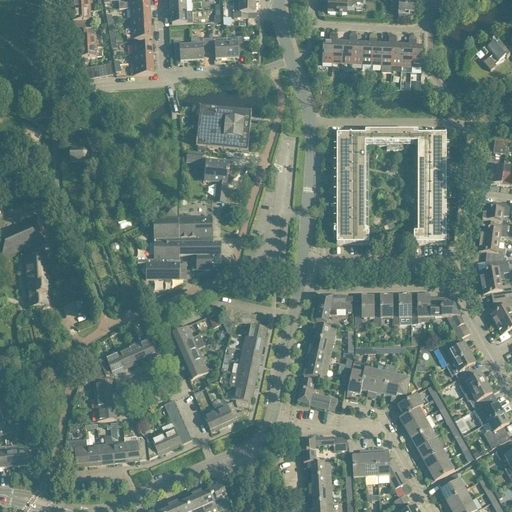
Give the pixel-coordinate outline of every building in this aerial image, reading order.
[(89,0),(72,0),(73,3),(72,3),(72,13),(90,12),(89,0)] [(129,0),(130,5),(124,5),(124,4),(119,4),(120,11),(130,10),(150,9),(149,0),(129,0)] [(362,0),(330,0),(331,3),(328,3),(327,15),(339,16),(339,17),(342,17),(342,16),(346,16),(347,8),(352,8),(355,6),(357,6),(357,5),(362,5),(362,0)] [(383,0),(384,5),(391,5),(391,12),(398,12),(398,17),(414,18),(415,3),(399,2),(399,0),(383,0)] [(186,13),(185,2),(170,3),(171,14),(186,13)] [(255,15),(255,3),(234,3),(234,14),(234,20),(247,20),(248,14),(255,15)] [(151,19),(150,9),(130,10),(131,21),(151,19)] [(91,23),(90,12),(72,13),(73,24),(73,30),(91,29),(91,23)] [(186,14),(186,13),(171,14),(172,26),(193,25),(192,13),(186,14)] [(151,30),(151,19),(131,21),(131,31),(151,30)] [(152,40),(151,30),(131,31),(126,31),(127,37),(131,37),(132,41),(152,40)] [(317,46),(317,58),(322,58),(322,65),(332,65),(334,34),(333,34),(332,34),(331,35),(330,35),(330,36),(330,37),(329,41),(329,44),(323,44),(323,46),(317,46)] [(342,66),(343,45),(337,44),(337,38),(337,37),(337,36),(337,35),(336,35),(335,34),(334,34),(332,65),(342,66)] [(88,39),(88,35),(79,35),(79,40),(78,40),(78,50),(96,49),(96,39),(88,39)] [(352,66),(353,45),(353,35),(352,35),(351,35),(350,36),(350,37),(349,38),(349,45),(343,45),(342,66),(352,66)] [(362,66),(363,46),(357,45),(357,39),(357,38),(357,37),(356,36),(355,35),(354,35),(353,35),(353,45),(352,66),(362,66)] [(372,67),(373,46),(373,35),(372,36),(371,36),(370,37),(369,38),(369,39),(369,46),(363,46),(362,66),(372,67)] [(381,67),(382,46),(377,46),(377,40),(377,39),(377,38),(376,37),(376,36),(375,36),(374,36),(373,35),(373,46),(372,67),(381,67)] [(391,68),(392,47),(393,36),(392,37),(391,37),(390,37),(390,38),(389,39),(389,40),(388,47),(382,46),(381,67),(381,75),(391,75),(391,68)] [(401,68),(402,47),(396,47),(397,41),(397,40),(396,39),(396,38),(395,38),(395,37),(394,37),(393,36),(392,47),(391,68),(401,68)] [(411,69),(412,48),(413,37),(412,37),(411,38),(410,38),(409,39),(409,40),(408,41),(408,48),(402,47),(401,68),(411,69)] [(421,69),(422,48),(416,48),(416,41),(416,40),(416,39),(415,38),(414,38),(413,38),(413,37),(412,48),(411,69),(421,69)] [(209,55),(208,41),(202,41),(201,39),(191,40),(191,48),(192,62),(203,62),(203,55),(209,55)] [(244,39),(226,40),(227,60),(239,60),(238,53),(244,53),(244,39)] [(227,60),(226,40),(208,41),(209,55),(215,55),(215,61),(227,60)] [(192,62),(191,48),(179,48),(179,43),(173,43),(174,57),(180,56),(180,63),(192,62)] [(493,57),(483,65),(490,73),(497,68),(495,66),(504,62),(503,61),(506,58),(507,60),(510,57),(509,56),(500,45),(499,43),(496,46),(494,44),(487,50),(493,57)] [(132,46),(133,57),(152,56),(152,45),(132,46)] [(102,49),(96,49),(78,50),(79,60),(81,60),(81,65),(90,65),(90,60),(97,60),(97,59),(102,58),(102,49)] [(153,66),(152,56),(133,57),(133,67),(153,66)] [(113,77),(111,65),(104,67),(106,78),(113,77)] [(153,77),(153,66),(133,67),(134,78),(153,77)] [(106,78),(104,67),(98,68),(99,79),(106,78)] [(99,79),(98,68),(91,69),(93,80),(99,79)] [(93,80),(91,69),(84,70),(86,82),(93,80)] [(86,82),(84,70),(78,71),(80,83),(86,82)] [(410,84),(410,93),(419,94),(420,85),(410,84)] [(249,140),(251,124),(252,114),(200,108),(200,109),(199,118),(198,126),(196,147),(198,148),(207,149),(248,153),(249,140)] [(417,148),(417,137),(417,134),(365,134),(365,137),(365,148),(368,148),(414,148),(417,148)] [(368,230),(368,148),(365,148),(365,137),(337,137),(337,246),(368,246),(368,235),(358,235),(358,230),(368,230)] [(445,246),(446,144),(446,137),(417,137),(417,148),(414,148),(414,230),(424,230),(424,235),(414,235),(414,246),(445,246)] [(70,153),(69,153),(69,154),(70,154),(70,158),(70,163),(69,163),(69,164),(70,164),(70,165),(71,165),(71,164),(78,164),(78,165),(79,165),(79,163),(83,163),(83,165),(84,164),(84,163),(88,161),(89,162),(90,161),(88,160),(88,156),(89,156),(89,155),(88,155),(84,153),(84,151),(83,151),(83,152),(79,153),(79,151),(78,151),(78,153),(71,153),(71,151),(70,151),(70,153)] [(201,166),(202,156),(187,155),(187,162),(193,162),(192,165),(201,166)] [(224,205),(228,165),(207,163),(205,183),(218,184),(216,204),(224,205)] [(501,188),(503,170),(486,168),(484,179),(491,180),(490,186),(501,188)] [(511,189),(511,186),(511,171),(503,170),(501,188),(511,189)] [(509,219),(510,207),(497,205),(496,211),(484,210),(483,222),(491,222),(490,225),(501,227),(502,218),(509,219)] [(196,218),(179,218),(179,221),(177,221),(177,208),(164,208),(164,221),(153,221),(154,241),(154,244),(154,245),(212,244),(211,239),(212,239),(212,220),(196,220),(196,218)] [(189,208),(180,208),(179,208),(179,216),(189,216),(189,208)] [(41,235),(45,234),(39,217),(0,232),(0,257),(1,259),(44,242),(41,235)] [(507,227),(501,227),(490,225),(490,232),(481,231),(480,242),(499,245),(500,238),(505,239),(507,227)] [(499,250),(499,245),(480,242),(479,254),(487,255),(486,264),(502,263),(503,263),(504,251),(499,250)] [(221,264),(221,244),(212,244),(154,245),(154,261),(137,261),(137,265),(146,265),(179,265),(179,257),(196,257),(196,259),(192,259),(192,272),(212,272),(212,265),(221,264)] [(45,257),(24,258),(26,290),(29,290),(30,309),(48,308),(45,257)] [(487,273),(479,275),(481,285),(500,282),(504,281),(503,275),(509,274),(507,263),(503,263),(486,264),(485,264),(487,273)] [(186,264),(179,265),(146,265),(146,282),(165,281),(165,284),(172,284),(172,282),(186,281),(186,264)] [(501,288),(500,282),(481,285),(483,297),(491,295),(493,304),(509,298),(510,298),(511,297),(511,295),(510,286),(501,288)] [(412,306),(411,306),(411,320),(411,327),(418,326),(420,326),(420,324),(430,323),(430,319),(430,300),(430,297),(417,298),(417,306),(412,306)] [(361,307),(355,307),(355,332),(362,331),(362,321),(374,320),(374,306),(374,298),(361,299),(361,307)] [(392,306),(393,306),(393,298),(380,298),(380,306),(374,306),(374,320),(374,327),(381,327),(381,320),(392,320),(393,320),(392,306)] [(393,306),(392,306),(393,320),(392,320),(392,327),(400,327),(411,327),(411,320),(411,306),(412,306),(411,298),(398,298),(398,306),(393,306)] [(496,327),(511,317),(509,312),(511,310),(511,302),(510,298),(509,298),(493,304),(498,313),(491,317),(496,327)] [(352,313),(352,299),(320,299),(315,323),(327,325),(329,317),(336,317),(336,312),(346,312),(346,313),(352,313)] [(470,336),(454,308),(454,307),(449,307),(445,300),(430,300),(430,319),(446,319),(459,342),(470,336)] [(230,323),(232,311),(226,310),(223,321),(230,323)] [(236,324),(238,313),(232,311),(230,323),(236,324)] [(242,325),(244,314),(238,313),(236,324),(242,325)] [(248,327),(250,315),(244,314),(242,325),(248,327)] [(254,328),(256,316),(250,315),(248,327),(254,328)] [(260,329),(262,318),(256,316),(254,328),(260,329)] [(511,317),(496,327),(502,337),(511,331),(511,317)] [(215,318),(208,321),(213,331),(220,328),(215,318)] [(266,331),(269,319),(262,318),(260,329),(266,331)] [(260,329),(254,328),(248,327),(245,339),(264,343),(266,331),(260,329)] [(314,327),(313,332),(316,333),(315,340),(333,344),(336,331),(314,327)] [(192,340),(187,328),(170,336),(175,348),(192,340)] [(200,337),(192,340),(175,348),(181,359),(198,351),(205,348),(200,337)] [(159,356),(152,339),(140,344),(147,361),(159,356)] [(261,356),(264,343),(245,339),(243,352),(261,356)] [(331,357),(333,344),(315,340),(313,348),(310,347),(309,352),(331,357)] [(147,361),(140,344),(128,349),(136,366),(147,361)] [(453,345),(449,347),(430,347),(430,350),(437,351),(443,360),(445,359),(449,366),(470,355),(464,346),(456,350),(453,345)] [(136,366),(128,349),(117,354),(124,371),(136,366)] [(203,363),(198,351),(181,359),(186,371),(203,363)] [(258,368),(261,356),(243,352),(240,364),(258,368)] [(328,370),(331,357),(309,352),(308,357),(311,358),(309,366),(328,370)] [(124,371),(117,354),(105,359),(107,364),(108,368),(110,372),(112,376),(124,371)] [(475,366),(470,355),(449,366),(450,367),(446,369),(452,378),(455,376),(458,381),(470,375),(467,370),(475,366)] [(208,375),(203,363),(186,371),(191,382),(208,375)] [(256,380),(258,368),(240,364),(237,376),(256,380)] [(325,383),(328,370),(309,366),(308,373),(304,373),(303,378),(304,378),(315,381),(325,383)] [(384,397),(390,368),(386,367),(384,375),(377,373),(372,394),(371,396),(372,396),(372,399),(376,400),(376,395),(384,397)] [(412,386),(408,386),(410,380),(393,376),(395,369),(390,368),(384,397),(391,399),(390,403),(395,404),(415,392),(412,386)] [(372,394),(377,373),(365,370),(364,375),(364,376),(360,392),(361,392),(368,393),(367,398),(372,399),(372,396),(371,396),(372,394)] [(93,380),(102,376),(100,371),(92,375),(93,380)] [(364,375),(352,373),(346,398),(351,399),(352,395),(360,397),(361,392),(360,392),(364,376),(364,375)] [(83,374),(80,384),(87,386),(90,376),(83,374)] [(256,380),(237,376),(233,375),(230,388),(235,389),(253,392),(256,380)] [(464,398),(486,386),(481,376),(473,380),(470,375),(458,381),(461,387),(459,388),(464,398)] [(98,381),(103,380),(102,376),(93,380),(93,385),(98,385),(98,381)] [(330,400),(312,395),(315,381),(304,378),(303,382),(302,382),(297,405),(334,413),(337,401),(330,400)] [(113,396),(112,379),(111,379),(105,380),(105,384),(98,385),(93,385),(95,398),(113,396)] [(492,396),(486,386),(464,398),(467,403),(469,402),(475,412),(487,405),(484,400),(492,396)] [(431,388),(427,391),(431,397),(435,395),(431,388)] [(250,405),(253,392),(235,389),(232,401),(236,402),(241,403),(245,404),(250,405)] [(115,409),(113,396),(95,398),(96,411),(115,409)] [(423,407),(417,397),(416,397),(397,407),(401,414),(397,417),(399,420),(418,409),(418,410),(423,407)] [(0,409),(11,406),(9,400),(0,402),(0,409)] [(177,408),(174,402),(164,407),(167,413),(177,408)] [(475,412),(473,413),(482,428),(488,425),(503,416),(498,406),(490,410),(487,405),(475,412)] [(0,410),(1,415),(12,411),(11,406),(0,409),(0,410)] [(231,416),(229,411),(227,406),(215,412),(223,429),(234,424),(233,420),(231,416)] [(180,414),(177,408),(167,413),(169,418),(180,414)] [(116,422),(115,409),(96,411),(97,424),(116,422)] [(424,420),(418,410),(418,409),(399,420),(403,427),(399,429),(401,433),(404,432),(403,431),(405,430),(405,431),(424,420)] [(447,416),(443,409),(439,412),(443,418),(447,416)] [(14,417),(12,411),(1,415),(3,421),(14,417)] [(223,429),(215,412),(203,417),(211,434),(223,429)] [(182,419),(180,414),(169,418),(172,424),(182,419)] [(243,420),(240,414),(237,415),(238,418),(233,420),(234,424),(243,420)] [(509,426),(503,416),(488,425),(492,432),(483,436),(489,447),(492,452),(502,446),(499,441),(508,436),(503,429),(509,426)] [(16,424),(14,417),(3,421),(5,427),(6,427),(16,424)] [(407,444),(430,431),(430,430),(435,428),(429,418),(424,420),(405,431),(405,430),(403,431),(404,432),(401,433),(407,444)] [(185,425),(182,419),(172,424),(172,425),(174,430),(185,425)] [(453,426),(449,420),(445,422),(448,429),(453,426)] [(182,447),(179,441),(177,435),(174,430),(172,425),(162,430),(164,434),(162,435),(170,452),(182,447)] [(187,430),(185,425),(174,430),(177,435),(187,430)] [(190,436),(187,430),(177,435),(179,441),(190,436)] [(459,437),(455,430),(451,433),(454,439),(459,437)] [(417,452),(436,441),(430,431),(407,444),(413,454),(415,453),(415,452),(417,451),(417,452)] [(170,452),(162,435),(151,440),(153,445),(155,449),(156,453),(158,457),(170,452)] [(192,442),(190,436),(179,441),(182,447),(192,442),(192,443),(192,442)] [(114,465),(112,446),(111,438),(105,439),(105,447),(100,448),(102,466),(114,465)] [(145,443),(142,440),(137,440),(137,438),(124,439),(125,445),(127,464),(140,463),(139,458),(139,453),(138,449),(138,444),(145,443)] [(347,452),(347,448),(347,440),(302,442),(303,466),(307,466),(316,465),(315,449),(333,448),(334,453),(347,452)] [(419,464),(442,451),(436,441),(417,452),(417,451),(415,452),(415,453),(413,454),(419,464)] [(465,447),(461,441),(456,443),(460,450),(465,447)] [(89,468),(87,449),(86,442),(68,444),(69,451),(67,451),(68,462),(75,461),(76,469),(89,468)] [(127,464),(125,445),(112,446),(114,465),(127,464)] [(511,467),(511,447),(511,446),(495,454),(501,464),(506,461),(510,468),(511,467)] [(19,468),(17,453),(17,448),(6,449),(8,469),(19,468)] [(102,466),(100,448),(87,449),(89,468),(102,466)] [(389,460),(388,451),(376,452),(378,486),(390,485),(394,492),(400,488),(405,497),(406,497),(411,494),(393,460),(389,460)] [(429,473),(448,462),(442,451),(419,464),(423,471),(425,475),(427,474),(427,473),(429,472),(429,473)] [(35,461),(34,452),(17,453),(19,468),(31,467),(30,461),(35,461)] [(368,453),(363,453),(363,455),(364,455),(365,458),(364,458),(365,479),(366,486),(378,486),(376,452),(368,453)] [(149,462),(158,457),(156,453),(149,457),(149,461),(149,462)] [(363,455),(363,453),(359,453),(360,458),(352,458),(353,480),(365,479),(364,458),(365,458),(364,455),(363,455)] [(473,462),(469,455),(465,458),(468,465),(473,462)] [(454,473),(448,462),(429,473),(429,472),(427,473),(427,474),(425,475),(431,486),(454,473)] [(330,464),(316,465),(307,466),(308,471),(311,471),(312,479),(330,478),(330,464)] [(442,505),(465,492),(456,476),(440,485),(443,490),(436,494),(442,505)] [(331,491),(330,478),(312,479),(312,487),(309,487),(309,492),(331,491)] [(487,488),(484,482),(479,484),(483,491),(487,488)] [(221,511),(231,508),(220,483),(215,486),(217,489),(209,492),(217,509),(218,511),(221,511)] [(332,504),(331,491),(309,492),(309,497),(313,497),(313,505),(332,504)] [(217,509),(209,492),(202,495),(201,492),(196,494),(204,511),(218,511),(217,509)] [(454,511),(471,503),(465,492),(442,505),(445,511),(454,511)] [(493,499),(490,492),(485,494),(489,501),(493,499)] [(204,511),(196,494),(191,496),(193,499),(186,502),(189,511),(204,511)] [(409,503),(406,497),(405,497),(394,503),(397,510),(409,503)] [(189,511),(186,502),(179,506),(177,503),(172,505),(175,511),(189,511)] [(499,509),(495,502),(491,505),(495,511),(499,509)] [(475,511),(471,503),(454,511),(475,511)]
